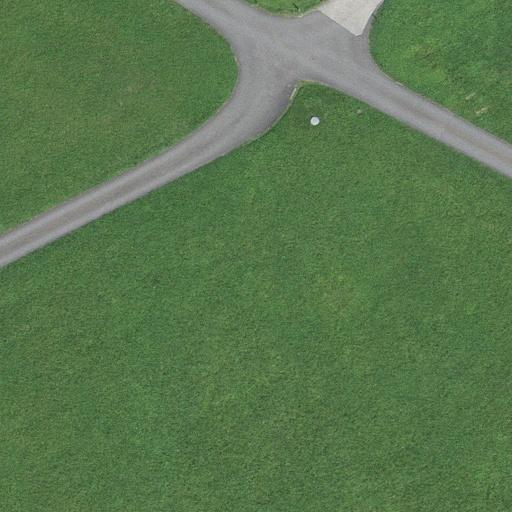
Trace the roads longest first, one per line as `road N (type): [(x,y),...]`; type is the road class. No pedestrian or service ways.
road 1 (unclassified): [(297,49),(217,137),(0,250)]
road 2 (unclassified): [(297,49),(511,162)]
